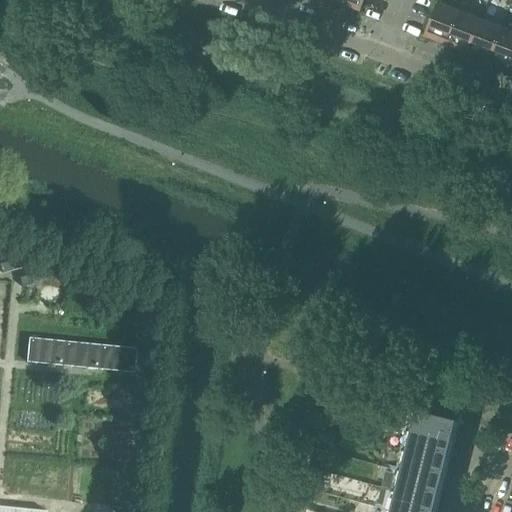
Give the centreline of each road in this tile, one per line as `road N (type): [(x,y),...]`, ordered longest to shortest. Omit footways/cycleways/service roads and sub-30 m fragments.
road 1 (residential): [(236,0),(381,55)]
road 2 (residential): [(381,55),(511,105)]
